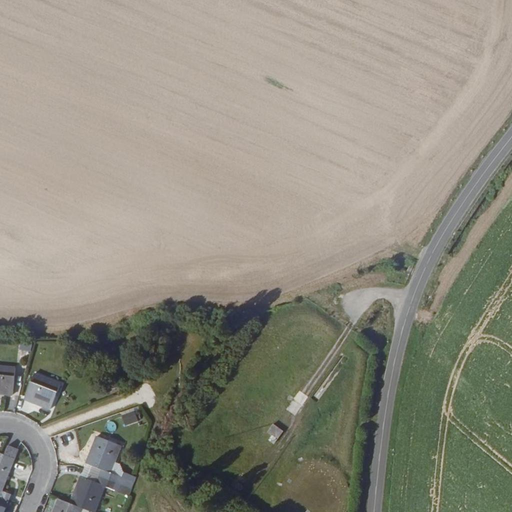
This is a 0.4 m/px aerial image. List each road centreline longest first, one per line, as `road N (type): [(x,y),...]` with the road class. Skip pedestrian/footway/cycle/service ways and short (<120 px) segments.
road 1 (secondary): [(373,511),(408,309),(439,239),(511,136)]
road 2 (track): [(187,511),(139,481),(157,410),(138,395)]
